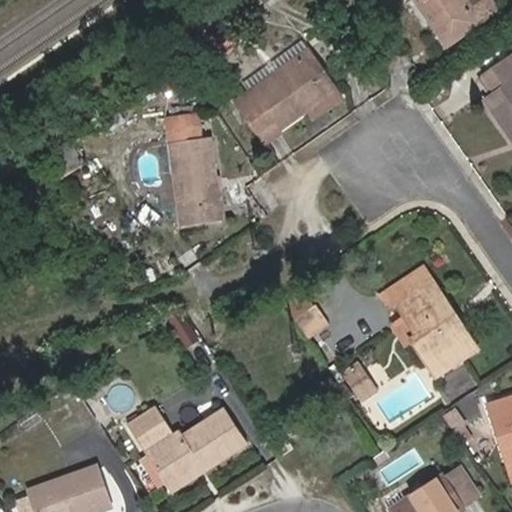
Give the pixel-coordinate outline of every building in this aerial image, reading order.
[(418,0),(448,42),(478,22),(462,0),(418,0)] [(232,104),(259,141),(304,110),(335,88),(307,51),(297,58),(296,64),(256,92),(253,89),(232,104)] [(511,139),(511,54),(485,74),(495,89),(490,93),(483,98),(511,139)] [(297,58),(253,89),(256,92),(296,64),(297,58)] [(485,74),(480,77),(490,93),(495,89),(485,74)] [(304,110),(311,119),(341,98),(335,88),(304,110)] [(184,226),(220,220),(208,136),(200,138),(196,113),(166,118),(184,226)] [(467,331),(462,335),(448,315),(454,311),(424,266),(383,294),(393,310),(401,305),(409,318),(419,333),(414,336),(438,372),(477,346),(467,331)] [(309,338),(325,327),(301,291),(285,302),(309,338)] [(448,315),(462,335),(467,331),(454,311),(448,315)] [(396,326),(407,341),(414,336),(419,333),(409,318),(396,326)] [(356,404),(380,387),(362,361),(338,378),(356,404)] [(511,461),(511,395),(491,403),(510,462),(511,461)] [(130,424),(171,489),(245,441),(225,410),(178,441),(156,407),(130,424)] [(282,455),(294,448),(285,433),(273,442),(282,455)] [(465,506),(478,496),(457,464),(444,473),(465,506)] [(94,511),(112,506),(97,465),(30,488),(32,495),(38,511),(94,511)] [(389,509),(391,511),(454,511),(465,506),(444,473),(389,509)] [(22,511),(38,511),(32,495),(19,500),(22,511)]
